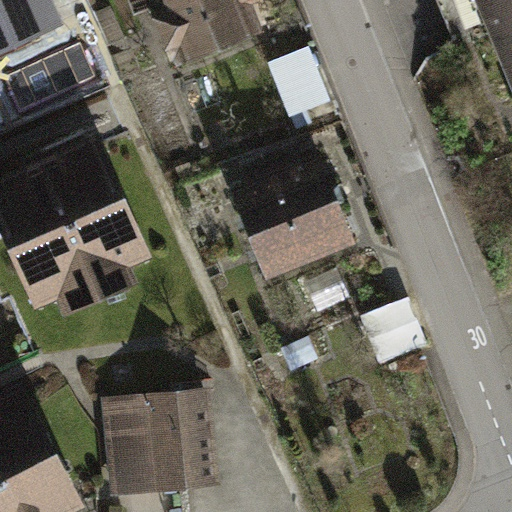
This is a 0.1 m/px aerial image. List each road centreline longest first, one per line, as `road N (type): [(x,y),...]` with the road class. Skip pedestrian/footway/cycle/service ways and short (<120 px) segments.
road 1 (residential): [(511,466),(350,0)]
road 2 (unknown): [(0,155),(135,102)]
